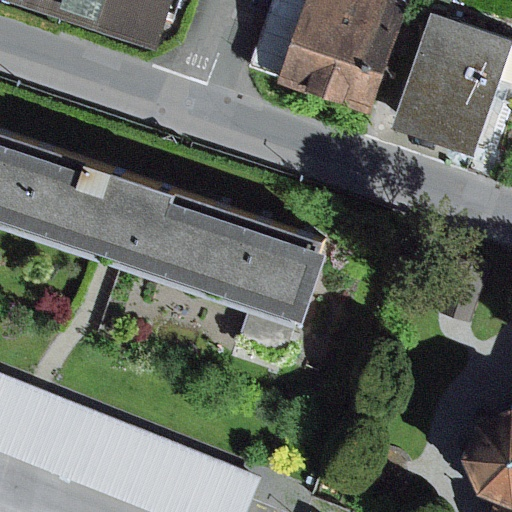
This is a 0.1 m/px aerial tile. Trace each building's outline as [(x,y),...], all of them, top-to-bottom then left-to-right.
[(172,0),(0,0),(0,4),(155,56),(172,0)] [(411,7),(390,0),(276,0),(252,72),(280,81),(279,89),(371,122),(411,7)] [(511,46),(430,15),(390,132),(473,162),(490,114),(500,118),(504,105),(511,107),(511,46)] [(327,246),(0,135),(0,235),(246,318),(233,358),(280,374),(294,332),(298,333),(327,246)] [(439,315),(469,324),(483,287),(453,277),(439,315)] [(260,479),(0,377),(0,454),(146,511),(247,511),(252,501),(260,479)] [(511,511),(511,416),(507,415),(473,431),(458,468),(472,502),(491,511),(490,511),(511,511)]
